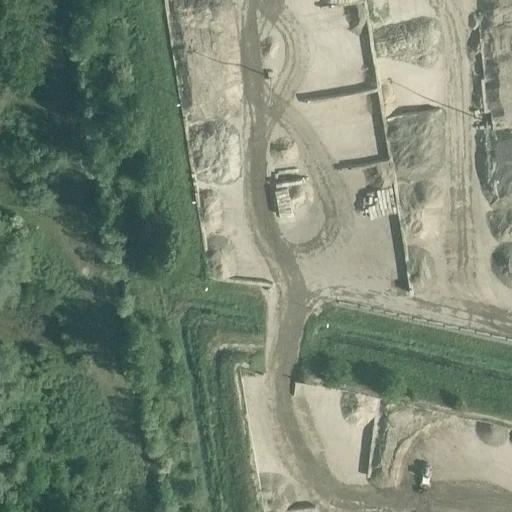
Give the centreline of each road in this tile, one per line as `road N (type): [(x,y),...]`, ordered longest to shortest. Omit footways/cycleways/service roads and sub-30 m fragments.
road 1 (unknown): [(354,289),(280,241),(244,201),(211,0)]
road 2 (unknown): [(386,501),(334,479),(309,458),(291,424),(284,385),(297,315),(330,292),(354,289)]
road 3 (unknown): [(325,54),(354,289)]
road 4 (unknown): [(511,320),(354,289)]
